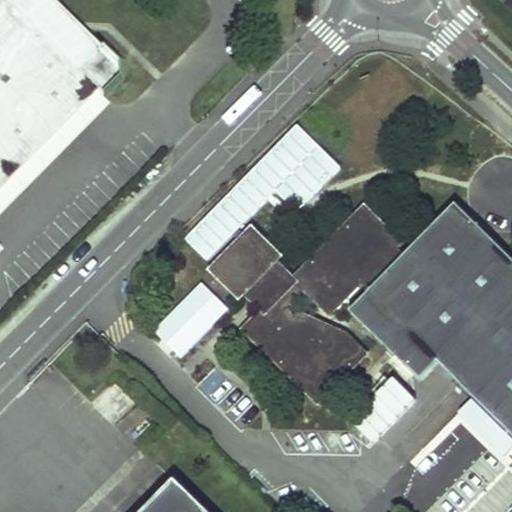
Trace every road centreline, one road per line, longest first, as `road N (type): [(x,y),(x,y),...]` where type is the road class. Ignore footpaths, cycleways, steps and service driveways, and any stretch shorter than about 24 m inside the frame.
road 1 (residential): [(0,368),(359,2)]
road 2 (secondary): [(417,3),(511,90)]
